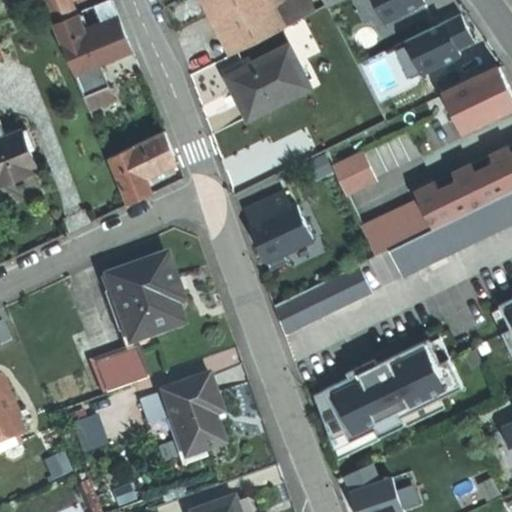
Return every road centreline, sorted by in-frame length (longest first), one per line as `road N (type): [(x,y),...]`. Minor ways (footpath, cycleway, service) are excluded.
road 1 (tertiary): [(212,195),(324,511)]
road 2 (residential): [(212,195),(0,288)]
road 3 (tertiary): [(139,0),(212,195)]
